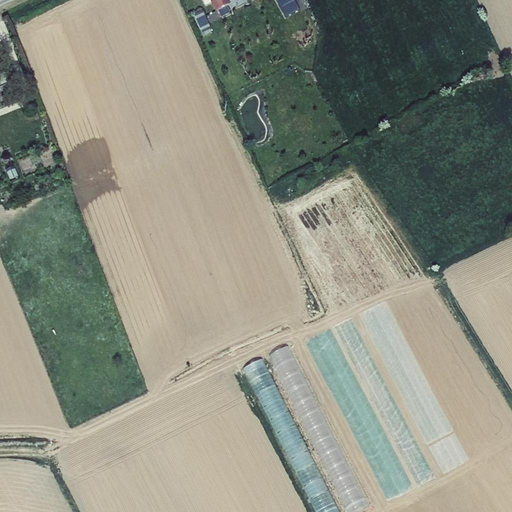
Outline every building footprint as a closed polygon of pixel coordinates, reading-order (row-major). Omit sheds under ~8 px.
[(206,0),(208,2),(204,4),(209,13),(223,6),(219,0),(206,0)] [(184,6),(189,17),(195,14),(190,4),(184,6)] [(0,87),(8,84),(4,73),(0,74),(0,87)] [(274,355),(341,511),(356,511),(364,509),(294,346),(274,355)] [(246,367),(312,511),(335,511),(265,358),(246,367)]
